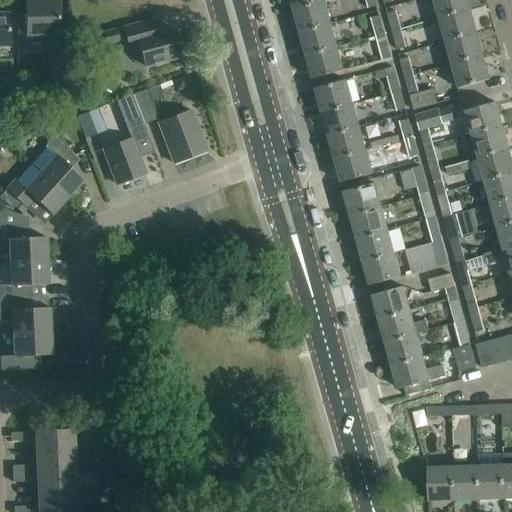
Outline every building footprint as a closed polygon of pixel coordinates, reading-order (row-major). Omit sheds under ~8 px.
[(25,0),(26,16),(27,33),(58,32),(57,22),(57,2),(41,2),(40,0),(25,0)] [(290,0),(293,8),(322,0),(290,0)] [(322,0),(293,8),(300,31),(331,23),(324,0),(322,0)] [(434,0),(439,18),(470,9),(467,0),(434,0)] [(439,18),(446,41),(477,32),(470,9),(439,18)] [(387,13),(392,31),(401,28),(396,11),(387,13)] [(0,45),(9,45),(8,33),(8,13),(0,13),(0,45)] [(370,18),(375,34),(379,33),(380,36),(385,35),(379,15),(370,18)] [(124,27),(129,47),(138,44),(144,65),(161,61),(181,56),(173,28),(161,31),(158,18),(124,27)] [(300,31),(306,55),(337,46),(331,23),(300,31)] [(392,31),(397,49),(406,47),(401,28),(392,31)] [(103,32),(106,44),(120,40),(117,29),(103,32)] [(448,51),(452,64),(483,56),(477,32),(446,41),(440,43),(442,52),(448,51)] [(375,34),(380,54),(382,60),(391,57),(385,35),(380,36),(379,33),(375,34)] [(57,73),(70,72),(69,43),(56,43),(57,73)] [(306,55),(313,78),(343,70),(337,46),(306,55)] [(399,59),(405,77),(414,75),(408,56),(399,59)] [(483,56),(452,64),(458,88),(489,79),(483,56)] [(386,75),(391,91),(395,90),(396,93),(401,92),(395,73),(393,66),(375,72),(377,78),(386,75)] [(405,77),(414,109),(436,103),(432,88),(418,92),(414,75),(405,77)] [(173,84),(175,89),(190,84),(187,78),(173,84)] [(315,88),(322,112),(353,103),(347,79),(315,88)] [(163,96),(159,84),(147,88),(132,94),(143,123),(157,118),(159,122),(158,122),(173,163),(206,150),(199,132),(197,133),(194,126),(197,125),(191,110),(172,117),(171,113),(160,106),(155,109),(152,100),(163,96)] [(391,91),(396,111),(405,109),(401,92),(396,93),(395,90),(391,91)] [(117,184),(145,173),(138,156),(153,150),(143,123),(132,94),(116,100),(130,138),(103,148),(110,165),(117,184)] [(472,135),(503,126),(496,102),(465,111),(472,135)] [(322,112),(328,135),(359,126),(353,103),(322,112)] [(420,133),(424,149),(433,146),(428,128),(442,124),(442,122),(459,117),(455,104),(438,109),(438,108),(415,114),(420,133)] [(399,121),(404,139),(413,137),(408,119),(399,121)] [(328,135),(335,158),(366,150),(359,126),(328,135)] [(478,158),(509,150),(503,126),(472,135),(478,158)] [(399,140),(398,135),(370,142),(372,148),(399,140)] [(40,170),(39,171),(68,196),(84,179),(66,164),(74,155),(60,142),(53,136),(44,146),(46,148),(32,163),(40,170)] [(404,139),(409,157),(418,155),(413,137),(404,139)] [(424,149),(431,171),(439,169),(433,146),(424,149)] [(335,158),(341,182),(372,173),(366,150),(335,158)] [(484,181),(511,173),(511,160),(509,150),(478,158),(484,181)] [(471,168),(469,160),(445,167),(448,175),(471,168)] [(17,208),(21,203),(27,208),(35,199),(52,214),(68,196),(39,171),(31,164),(15,181),(13,179),(0,194),(0,200),(9,208),(17,208)] [(420,196),(429,194),(421,165),(412,168),(420,196)] [(431,171),(437,194),(446,192),(439,169),(431,171)] [(491,205),(511,198),(511,173),(484,181),(491,205)] [(344,191),(350,215),(381,206),(375,183),(344,191)] [(443,217),(452,215),(446,192),(437,194),(443,217)] [(420,196),(426,219),(435,216),(429,194),(420,196)] [(497,227),(511,223),(511,198),(491,205),(497,227)] [(350,215),(357,238),(388,230),(381,206),(350,215)] [(450,240),(459,238),(463,237),(457,214),(452,215),(443,217),(450,240)] [(426,219),(432,243),(441,240),(435,216),(426,219)] [(485,255),(511,247),(511,223),(497,227),(503,249),(485,255)] [(9,262),(47,260),(46,236),(23,238),(22,226),(2,227),(0,226),(0,249),(8,249),(9,262)] [(357,238),(363,262),(394,253),(388,230),(357,238)] [(450,240),(456,263),(465,261),(459,238),(450,240)] [(432,243),(438,265),(448,263),(441,240),(432,243)] [(506,259),(510,274),(511,273),(511,247),(485,255),(488,264),(506,259)] [(363,262),(370,285),(401,277),(394,253),(363,262)] [(0,298),(26,297),(25,285),(48,284),(47,260),(9,262),(10,284),(0,285),(0,298)] [(456,263),(463,287),(471,284),(465,261),(456,263)] [(445,288),(448,300),(457,298),(450,273),(428,279),(431,291),(445,288)] [(463,287),(469,310),(478,307),(471,284),(463,287)] [(404,286),(372,295),(379,319),(410,311),(404,286)] [(0,319),(12,319),(13,333),(50,331),(49,307),(26,308),(26,297),(0,298),(0,319)] [(448,300),(454,322),(463,319),(457,298),(448,300)] [(469,310),(476,333),(484,331),(478,307),(469,310)] [(410,311),(379,319),(385,341),(416,333),(428,329),(426,319),(414,323),(410,311)] [(454,322),(460,345),(470,343),(463,319),(454,322)] [(0,356),(1,369),(29,367),(29,355),(51,354),(50,331),(13,333),(14,355),(0,356)] [(416,333),(385,341),(392,365),(423,356),(416,333)] [(498,338),(505,361),(511,359),(511,342),(510,335),(498,338)] [(505,361),(498,338),(487,341),(494,364),(505,361)] [(476,344),(482,367),(494,364),(487,341),(476,344)] [(453,349),(459,372),(476,367),(470,343),(460,345),(461,347),(453,349)] [(423,356),(392,365),(398,388),(405,387),(407,394),(429,388),(427,380),(435,378),(446,375),(443,364),(426,369),(423,356)] [(501,404),(477,405),(477,414),(501,414),(501,404)] [(511,404),(501,404),(501,414),(511,413),(511,404)] [(452,406),(452,415),(477,414),(477,405),(452,406)] [(427,416),(452,415),(452,406),(426,407),(427,416)] [(34,431),(35,452),(75,450),(74,429),(34,431)] [(11,432),(11,441),(27,440),(27,432),(11,432)] [(35,452),(36,473),(83,471),(83,470),(76,470),(75,450),(35,452)] [(511,464),(503,465),(504,498),(511,497),(511,464)] [(12,465),(13,474),(28,473),(28,465),(12,465)] [(503,465),(478,466),(479,498),(504,498),(503,465)] [(478,466),(453,467),(454,499),(479,498),(478,466)] [(453,467),(428,467),(429,500),(454,499),(453,467)] [(36,473),(37,493),(77,492),(76,475),(83,474),(83,471),(36,473)] [(13,474),(13,482),(29,481),(28,473),(13,474)] [(37,493),(37,511),(77,511),(77,492),(37,493)]
